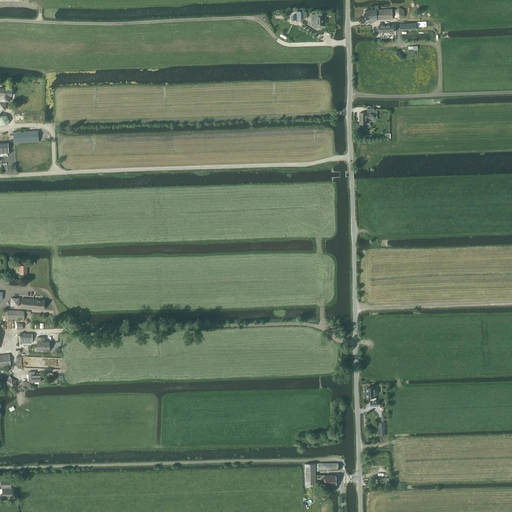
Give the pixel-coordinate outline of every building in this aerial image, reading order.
[(392,9),(379,10),(378,5),(375,6),(375,10),(366,10),(366,20),(377,20),(377,19),(393,19),(392,9)] [(322,14),(311,14),(312,25),(314,25),(314,28),(323,27),(322,25),(323,25),(323,17),(322,17),(322,14)] [(379,25),(379,33),(394,32),(393,24),(379,25)] [(0,98),(0,99),(0,100),(0,102),(0,108),(5,109),(5,104),(5,101),(6,101),(9,101),(10,96),(11,96),(12,89),(0,87),(0,98)] [(367,113),(360,113),(360,124),(367,124),(367,121),(367,118),(369,118),(374,118),(374,110),(374,109),(374,108),(370,108),(369,109),(367,109),(367,113)] [(9,120),(6,115),(1,115),(0,116),(0,123),(1,125),(6,125),(9,120)] [(14,132),(13,132),(14,143),(38,141),(38,131),(21,131),(14,132)] [(0,153),(9,153),(8,142),(0,142),(0,153)] [(27,265),(26,265),(26,263),(23,263),(23,265),(14,265),(14,269),(20,270),(20,274),(27,274),(27,265)] [(19,306),(19,298),(11,297),(11,306),(19,306)] [(33,308),(33,299),(22,298),(21,307),(33,308)] [(43,309),(44,300),(33,299),(33,308),(43,309)] [(24,319),(24,311),(7,310),(7,319),(24,319)] [(32,343),(32,334),(20,334),(20,343),(32,343)] [(45,341),(45,337),(37,337),(37,350),(49,350),(49,341),(45,341)] [(0,368),(11,367),(9,354),(0,354),(0,368)] [(40,382),(40,374),(35,374),(34,371),(28,372),(28,382),(40,382)] [(376,400),(376,397),(376,394),(377,394),(377,388),(375,388),(375,387),(370,387),(367,388),(367,397),(372,397),(372,401),(371,401),(371,406),(378,405),(378,400),(376,400)] [(316,463),(305,464),(306,484),(309,484),(313,484),(316,484),(316,479),(321,478),(325,478),(325,475),(316,475),(316,463)] [(325,478),(321,478),(321,485),(326,485),(327,486),(329,486),(330,484),(337,484),(336,475),(325,475),(325,478)] [(1,488),(2,488),(11,488),(10,478),(1,479),(1,488)] [(12,497),(12,491),(12,488),(11,488),(2,488),(3,498),(12,497)]
